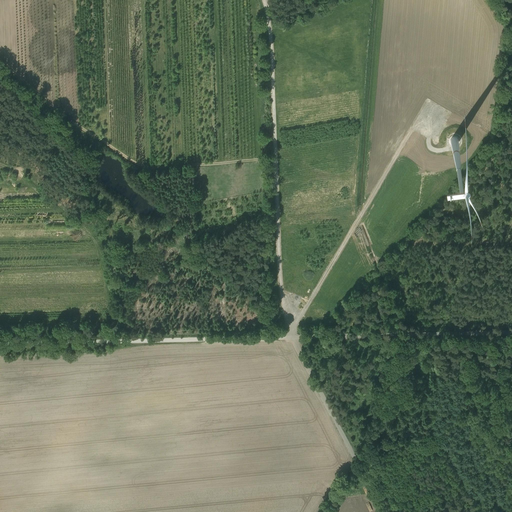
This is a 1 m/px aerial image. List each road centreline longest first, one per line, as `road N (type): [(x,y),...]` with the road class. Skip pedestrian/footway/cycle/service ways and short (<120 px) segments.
road 1 (track): [(0,342),(511,328)]
road 2 (track): [(294,308),(280,285),(264,0)]
road 3 (track): [(294,308),(311,298),(429,99)]
road 4 (track): [(384,511),(293,335),(294,308)]
